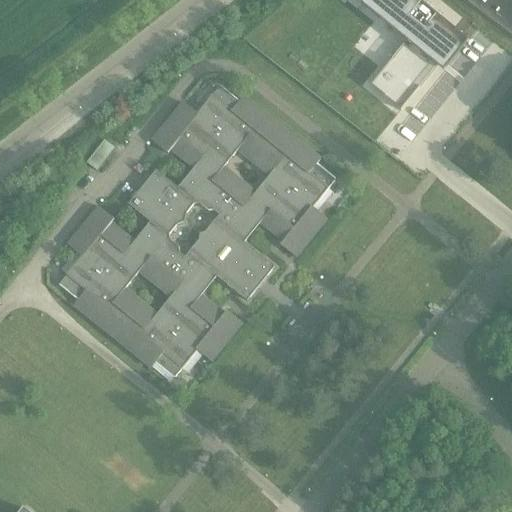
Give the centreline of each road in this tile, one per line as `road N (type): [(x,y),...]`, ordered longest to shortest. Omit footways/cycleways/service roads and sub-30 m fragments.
road 1 (unclassified): [(19,286),(197,70),(219,65),(241,73),(499,281)]
road 2 (unclassified): [(296,511),(19,286)]
road 3 (unclassified): [(0,156),(200,0)]
road 4 (unclassified): [(313,511),(438,356)]
